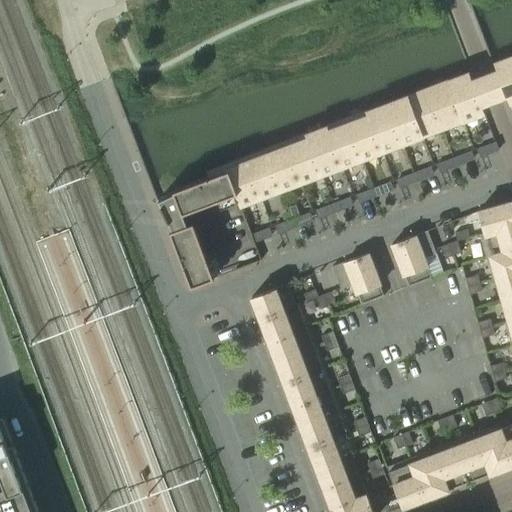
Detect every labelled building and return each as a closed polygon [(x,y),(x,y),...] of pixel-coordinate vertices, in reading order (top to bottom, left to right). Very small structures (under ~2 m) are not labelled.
[(494,99),(506,95),(511,107),(511,106),(511,56),(494,64),(497,71),(485,76),(494,99)] [(485,76),(472,81),(469,73),(448,81),(463,120),(484,112),(481,104),(494,99),(485,76)] [(448,81),(428,89),(442,127),(463,120),(448,81)] [(428,89),(408,96),(422,135),(442,127),(428,89)] [(408,96),(387,104),(402,143),(422,135),(408,96)] [(387,104),(367,112),(382,150),(402,143),(387,104)] [(367,112),(347,119),(362,158),(382,150),(367,112)] [(347,119),(327,127),(341,166),(362,158),(347,119)] [(327,127),(307,135),(321,173),(341,166),(327,127)] [(307,135),(286,142),(301,181),(321,173),(307,135)] [(286,142),(266,150),(281,189),(301,181),(286,142)] [(478,148),(481,156),(498,150),(495,142),(478,148)] [(266,150),(246,158),(261,196),(281,189),(266,150)] [(469,152),(454,157),(457,165),(472,160),(469,152)] [(457,165),(454,157),(438,163),(441,171),(457,165)] [(235,193),(239,204),(261,196),(246,158),(226,165),(233,185),(236,193),(235,193)] [(173,192),(158,199),(172,230),(169,231),(182,265),(206,256),(193,222),(187,224),(182,213),(235,193),(236,193),(233,185),(226,165),(208,172),(209,177),(173,190),(173,192)] [(429,167),(413,173),(416,181),(432,175),(429,167)] [(416,181),(413,173),(398,179),(401,187),(416,181)] [(389,182),(373,188),(376,196),(392,190),(389,182)] [(376,196),(373,188),(357,194),(360,202),(376,196)] [(348,197),(333,203),(336,211),(351,205),(348,197)] [(479,234),(480,235),(511,225),(511,201),(478,211),(484,233),(479,234)] [(336,211),(333,203),(317,209),(320,217),(336,211)] [(308,213),(292,219),(295,227),(311,221),(308,213)] [(295,227),(292,219),(276,225),(279,233),(295,227)] [(511,225),(480,235),(486,257),(511,249),(511,225)] [(255,242),(270,236),(267,228),(252,234),(255,242)] [(469,237),(466,229),(455,232),(457,240),(469,237)] [(392,243),(408,286),(431,278),(423,258),(436,253),(427,230),(392,243)] [(456,241),(449,243),(453,255),(461,252),(456,241)] [(449,243),(441,246),(445,258),(453,255),(449,243)] [(511,249),(486,257),(492,279),(511,273),(511,249)] [(341,289),(353,284),(361,304),(384,295),(368,253),(332,266),(341,289)] [(497,278),(503,299),(511,296),(511,273),(492,279),(492,280),(497,278)] [(465,278),(468,286),(479,282),(477,275),(465,278)] [(479,282),(468,286),(470,293),(482,290),(479,282)] [(252,296),(260,318),(300,303),(295,304),(287,283),(252,296)] [(306,301),(316,297),(318,297),(315,289),(304,293),(306,301)] [(331,292),(324,295),(328,306),(336,303),(331,292)] [(324,295),(316,298),(321,309),(328,306),(324,295)] [(504,322),(504,323),(511,320),(511,296),(503,299),(509,321),(504,322)] [(260,318),(268,340),(308,325),(300,303),(260,318)] [(478,322),(480,330),(492,326),(490,318),(478,322)] [(268,340),(276,361),(316,346),(308,325),(268,340)] [(492,326),(480,330),(482,337),(494,334),(492,326)] [(321,335),(324,343),(335,339),(333,331),(321,335)] [(335,339),(324,343),(327,351),(338,346),(335,339)] [(276,361),(284,382),(324,367),(316,346),(276,361)] [(490,366),(492,374),(504,370),(502,362),(490,366)] [(284,382),(292,404),(332,389),(324,367),(284,382)] [(504,370),(492,374),(494,381),(506,378),(504,370)] [(337,378),(340,386),(352,381),(349,374),(337,378)] [(352,381),(340,386),(343,393),(354,389),(352,381)] [(292,404),(300,425),(340,410),(332,389),(292,404)] [(496,398),(489,401),(493,412),(501,409),(496,398)] [(493,412),(489,401),(481,404),(486,415),(493,412)] [(39,511),(0,408),(0,407),(0,511),(39,511)] [(300,425),(308,446),(348,431),(340,410),(300,425)] [(452,415),(445,418),(449,429),(457,426),(452,415)] [(353,421),(356,428),(368,424),(365,416),(353,421)] [(449,429),(445,418),(437,420),(442,432),(449,429)] [(368,424),(356,428),(359,436),(371,432),(368,424)] [(511,461),(498,424),(476,433),(491,473),(511,464),(511,461)] [(499,424),(498,424),(511,461),(511,424),(500,428),(499,424)] [(308,446),(316,468),(357,453),(348,431),(308,446)] [(408,431),(401,434),(405,446),(413,443),(408,431)] [(476,433),(454,441),(469,481),(491,473),(476,433)] [(405,446),(401,434),(393,437),(397,449),(405,446)] [(454,441),(432,449),(447,489),(469,481),(454,441)] [(432,449),(409,458),(425,498),(447,489),(432,449)] [(316,468),(324,488),(360,474),(352,455),(357,453),(316,468)] [(425,498),(409,458),(387,466),(402,506),(425,498)] [(367,463),(370,470),(381,466),(379,459),(367,463)] [(381,466),(370,470),(373,478),(384,474),(381,466)] [(324,488),(331,508),(372,493),(371,492),(367,493),(360,474),(324,488)] [(379,511),(372,493),(331,508),(332,511),(379,511)] [(387,502),(390,511),(402,506),(398,497),(387,502)]
